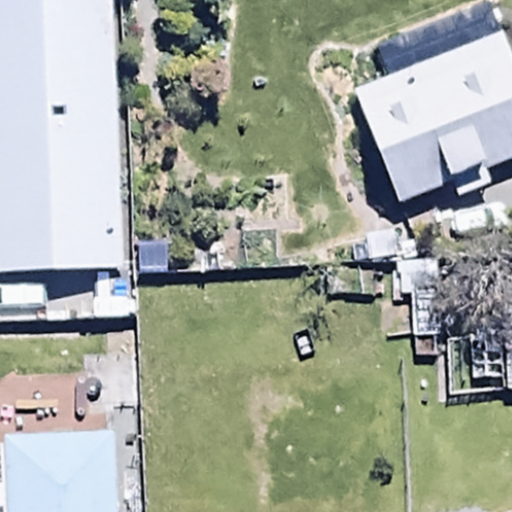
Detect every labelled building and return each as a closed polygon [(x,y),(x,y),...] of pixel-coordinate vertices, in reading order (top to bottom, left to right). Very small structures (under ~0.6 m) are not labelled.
[(0,0),(0,277),(117,272),(104,0),(0,0)] [(511,64),(501,36),(346,97),(390,208),(441,187),(448,204),(487,188),(480,172),(511,159),(511,64)] [(511,395),(511,323),(465,325),(466,386),(499,385),(499,396),(511,395)] [(375,366),(246,371),(252,508),(380,503),(375,366)] [(0,511),(112,511),(110,434),(0,437),(0,511)]
